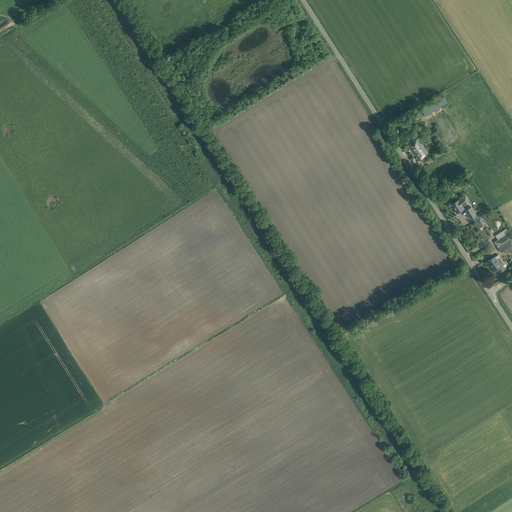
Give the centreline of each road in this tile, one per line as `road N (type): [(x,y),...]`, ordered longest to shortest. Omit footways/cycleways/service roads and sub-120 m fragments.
road 1 (unclassified): [(488,291),(303,0)]
road 2 (track): [(0,471),(104,408)]
